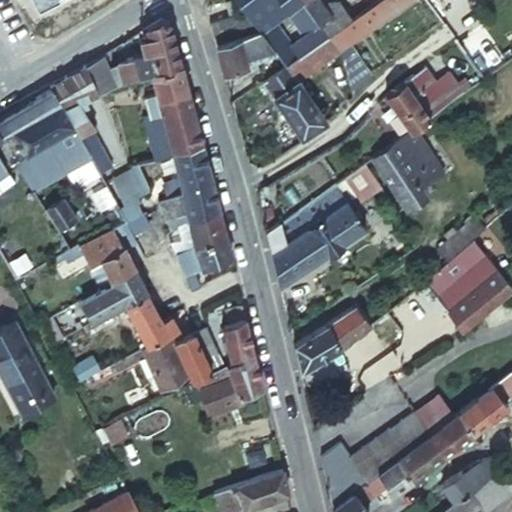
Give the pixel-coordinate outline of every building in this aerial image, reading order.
[(239,10),(236,0),(226,0),(230,13),(239,10)] [(283,65),(286,63),(297,55),(327,35),(319,23),(302,0),(240,0),(247,10),(262,33),(277,55),(283,65)] [(327,35),(358,14),(348,1),(329,13),(320,0),(302,0),(319,23),(327,35)] [(372,28),(412,0),(377,0),(368,7),(358,14),(327,35),(342,56),(353,105),(360,94),(377,83),(350,44),(372,28)] [(216,45),(262,33),(247,10),(209,20),(216,45)] [(158,18),(143,27),(146,37),(139,40),(143,54),(132,57),(132,59),(115,66),(117,72),(121,84),(137,76),(143,75),(180,65),(168,21),(158,18)] [(146,37),(143,27),(136,32),(139,40),(146,37)] [(216,45),(224,72),(277,55),(262,33),(216,45)] [(342,56),(327,35),(297,55),(310,71),(334,54),(338,59),(342,56)] [(110,75),(101,54),(84,64),(97,94),(114,87),(110,75)] [(310,71),(297,55),(286,63),(298,80),(310,71)] [(298,80),(286,63),(283,65),(262,79),(301,136),(325,119),(298,80)] [(77,103),(97,94),(84,64),(48,86),(50,89),(51,87),(63,110),(77,103)] [(409,126),(412,125),(449,98),(435,78),(425,64),(384,92),(409,126)] [(201,147),(180,65),(143,75),(145,80),(152,79),(156,95),(143,99),(148,117),(141,119),(149,162),(171,155),(201,147)] [(435,78),(449,98),(462,89),(448,69),(435,78)] [(51,87),(50,89),(0,118),(0,134),(1,136),(0,136),(0,147),(8,162),(11,159),(17,169),(32,160),(27,151),(55,137),(67,160),(74,156),(71,150),(81,144),(77,137),(63,110),(51,87)] [(94,127),(77,103),(63,110),(77,137),(94,127)] [(367,155),(368,157),(388,185),(411,170),(420,183),(442,167),(412,125),(409,126),(367,155)] [(217,207),(201,147),(171,155),(178,182),(162,187),(167,198),(157,202),(166,219),(185,210),(186,216),(215,208),(217,207)] [(101,153),(90,159),(98,174),(109,168),(101,153)] [(359,202),(379,188),(360,162),(283,218),(281,216),(266,227),(280,285),(364,229),(340,191),(343,188),(345,190),(349,188),(359,202)] [(147,188),(135,166),(102,182),(115,206),(123,220),(124,222),(137,215),(132,205),(137,203),(134,196),(147,188)] [(115,206),(102,182),(102,181),(79,193),(91,216),(96,213),(98,215),(115,206)] [(58,194),(40,205),(53,226),(71,215),(58,194)] [(215,208),(186,216),(190,234),(169,243),(175,255),(222,235),(215,208)] [(447,261),(474,238),(486,227),(475,215),(457,230),(452,226),(444,233),(448,238),(436,248),(447,261)] [(133,237),(124,222),(123,220),(109,227),(118,245),(120,244),(133,237)] [(133,268),(120,244),(118,245),(109,227),(77,244),(74,240),(66,245),(58,250),(63,259),(79,250),(87,264),(98,258),(109,280),(133,268)] [(224,234),(222,235),(175,255),(190,288),(198,285),(193,271),(228,257),(230,256),(224,234)] [(426,280),(450,310),(498,269),(474,238),(447,261),(426,280)] [(119,302),(144,290),(133,268),(109,280),(78,298),(85,311),(103,301),(108,309),(119,302)] [(450,310),(464,330),(511,289),(511,286),(500,272),(498,269),(450,310)] [(175,331),(167,316),(159,320),(144,290),(119,302),(108,309),(80,326),(86,336),(126,315),(143,348),(175,331)] [(251,351),(239,305),(224,309),(228,324),(219,327),(227,363),(251,351)] [(292,345),(298,372),(343,345),(369,327),(368,325),(353,305),(292,345)] [(47,383),(8,311),(0,315),(0,375),(14,402),(47,383)] [(37,323),(40,329),(46,326),(42,320),(37,323)] [(212,371),(225,364),(205,326),(192,332),(212,371)] [(170,342),(179,338),(175,331),(143,348),(138,350),(157,388),(186,373),(170,342)] [(190,382),(191,382),(212,371),(192,332),(179,338),(170,342),(186,373),(190,382)] [(237,397),(260,387),(251,351),(227,363),(225,364),(212,371),(191,382),(190,382),(178,388),(187,407),(200,400),(209,417),(225,410),(223,407),(239,400),(237,397)] [(77,381),(96,372),(88,356),(73,363),(68,354),(64,357),(77,381)] [(134,363),(129,354),(115,362),(119,370),(134,363)] [(375,386),(388,378),(394,375),(382,358),(364,370),(375,386)] [(363,395),(375,386),(364,370),(351,378),(363,395)] [(456,412),(471,431),(490,416),(504,406),(500,399),(511,389),(511,374),(509,371),(456,412)] [(239,400),(223,407),(225,410),(241,404),(239,400)] [(426,435),(430,433),(412,411),(351,457),(339,442),(319,457),(332,508),(365,482),(395,459),(426,435)] [(453,445),(471,431),(456,412),(430,433),(426,435),(441,455),(445,460),(459,453),(453,445)] [(94,430),(101,444),(114,437),(107,423),(100,427),(94,430)] [(410,478),(441,455),(426,435),(395,459),(410,478)] [(468,491),(501,467),(494,458),(490,458),(474,462),(456,474),(440,486),(453,503),(468,491)] [(380,502),(410,478),(395,459),(365,482),(380,502)] [(496,505),(511,493),(511,472),(505,465),(501,467),(468,491),(474,498),(485,490),(496,505)] [(217,511),(229,511),(286,493),(279,468),(211,491),(212,493),(217,511)] [(332,508),(332,511),(366,511),(380,502),(365,482),(332,508)] [(84,511),(138,511),(127,489),(125,490),(84,511)] [(486,511),(496,505),(485,490),(474,498),(468,491),(453,503),(440,511),(486,511)]
